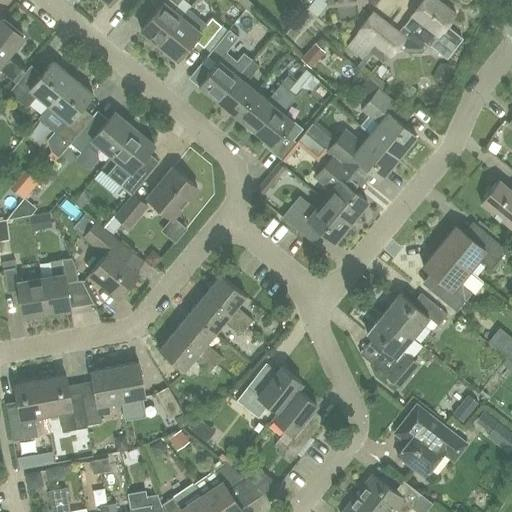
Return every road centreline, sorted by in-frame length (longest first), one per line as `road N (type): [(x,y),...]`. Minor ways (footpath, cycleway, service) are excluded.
road 1 (residential): [(312,311),(448,155),(481,87),(511,50)]
road 2 (residential): [(227,219),(239,195),(232,163),(47,0)]
road 3 (residential): [(227,219),(124,329),(0,348)]
road 4 (residential): [(302,511),(361,425),(312,311)]
road 5 (residential): [(312,311),(293,275),(227,219)]
